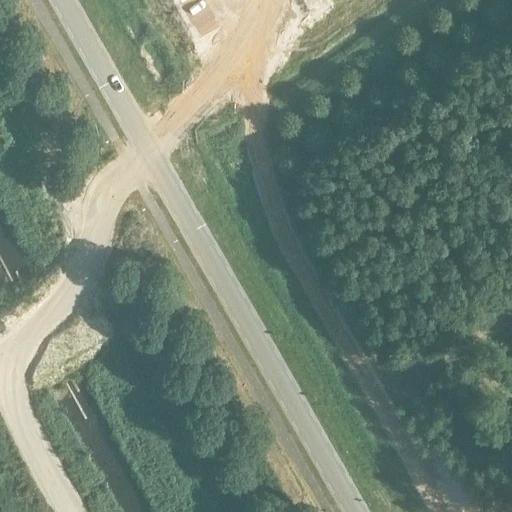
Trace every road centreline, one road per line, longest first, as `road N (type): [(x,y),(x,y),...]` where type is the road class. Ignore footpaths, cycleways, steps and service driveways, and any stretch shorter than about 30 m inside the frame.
road 1 (tertiary): [(359,511),(67,0)]
road 2 (track): [(238,42),(277,226),(439,511)]
